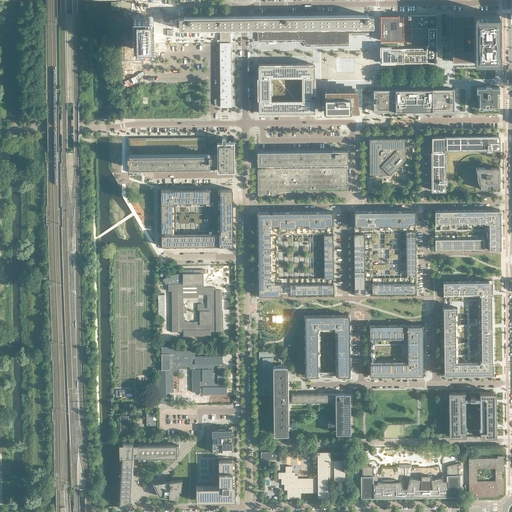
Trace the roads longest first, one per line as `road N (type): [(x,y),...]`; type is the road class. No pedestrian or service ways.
road 1 (residential): [(244,8),(511,3)]
road 2 (unclassified): [(0,128),(245,123)]
road 3 (unclassified): [(248,444),(246,257)]
road 4 (residential): [(424,181),(422,120),(511,120)]
road 5 (residential): [(248,444),(383,443)]
